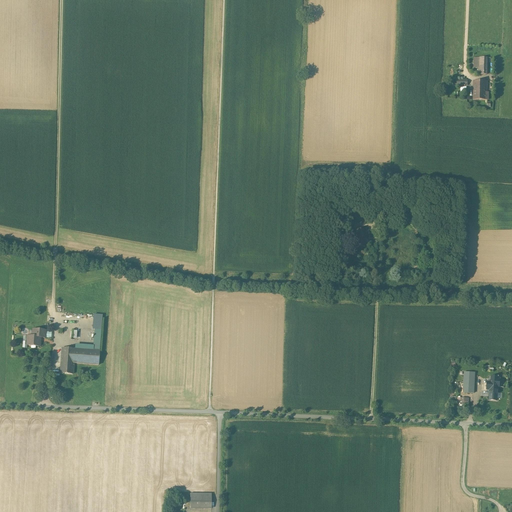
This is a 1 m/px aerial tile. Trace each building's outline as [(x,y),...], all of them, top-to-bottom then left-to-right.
[(486,82),(475,82),(474,99),(486,99),(486,82)] [(366,230),(355,229),(354,246),(365,246),(366,230)] [(94,315),(93,329),(95,329),(101,330),(102,315),(94,315)] [(75,349),(99,351),(101,330),(95,329),(93,346),(75,345),(75,349)] [(46,331),(33,330),(33,337),(28,336),(27,345),(40,346),(41,338),(45,338),(46,331)] [(75,349),(62,348),(61,363),(73,364),(98,365),(99,351),(75,349)] [(73,364),(61,363),(60,373),(72,374),(73,364)] [(475,373),(465,373),(464,393),(474,393),(475,373)] [(499,377),(492,376),(491,382),(487,382),(487,389),(490,390),(489,400),(497,401),(498,387),(500,387),(500,379),(499,379),(499,377)] [(469,399),(457,398),(456,411),(468,411),(469,399)] [(212,494),(190,494),(190,508),(211,509),(212,494)]
